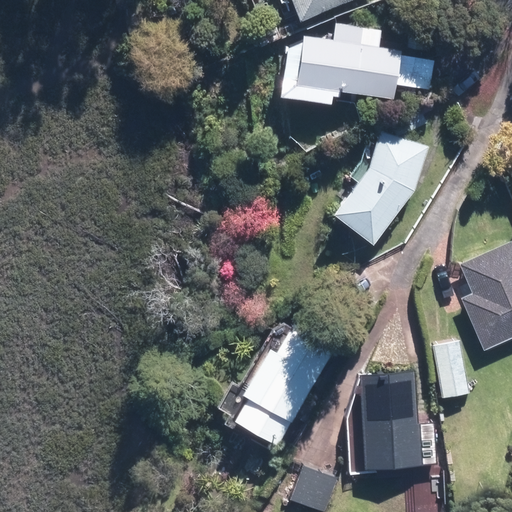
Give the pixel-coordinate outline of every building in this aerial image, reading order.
[(279,0),(289,23),(345,0),(274,0),(275,1),(278,0),(279,0)] [(430,60),(393,54),(393,50),(353,44),(356,27),(329,23),(327,41),(290,35),(283,83),(386,98),(389,84),(425,89),(430,60)] [(392,135),(423,123),(416,106),(385,118),(392,135)] [(359,167),(319,212),(364,244),(407,192),(422,145),(371,130),(359,167)] [(511,336),(511,247),(508,239),(454,263),(467,291),(455,297),(479,351),(511,336)] [(222,416),(269,445),(329,347),(283,319),(265,349),(256,344),(227,392),(234,397),(222,416)] [(464,392),(455,340),(427,344),(436,397),(464,392)] [(414,465),(408,368),(351,371),(356,468),(414,465)] [(323,509),(334,478),(297,466),(286,497),(323,509)]
